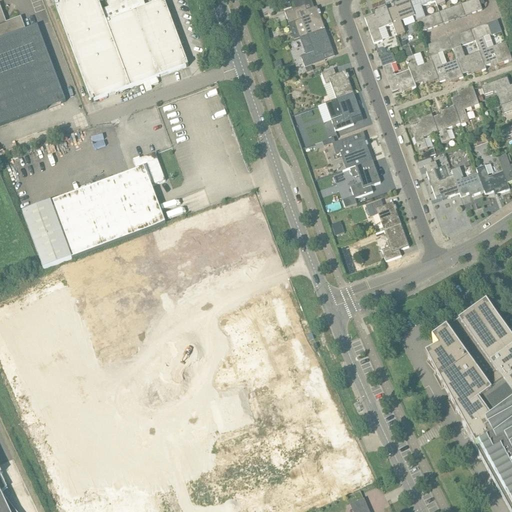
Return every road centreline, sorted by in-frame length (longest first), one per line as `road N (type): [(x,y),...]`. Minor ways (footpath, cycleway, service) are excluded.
road 1 (residential): [(437,265),(344,0)]
road 2 (unclassified): [(329,307),(242,67)]
road 3 (unclassified): [(421,511),(329,307)]
road 4 (unclassified): [(94,119),(242,67)]
